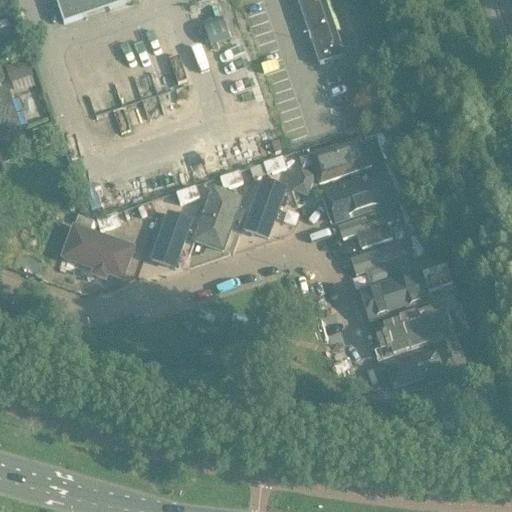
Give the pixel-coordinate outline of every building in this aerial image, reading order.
[(139,0),(54,0),(64,26),(87,18),(108,11),(139,0)] [(296,0),(319,66),(344,58),(324,0),(296,0)] [(36,87),(28,63),(5,70),(13,94),(36,87)] [(0,141),(20,135),(5,92),(0,93),(0,141)] [(326,194),(399,169),(388,135),(384,125),(311,149),(326,194)] [(40,150),(59,144),(55,134),(54,134),(52,127),(32,133),(34,140),(13,146),(17,160),(41,152),(40,150)] [(277,236),(298,177),(300,171),(295,155),(263,166),(259,177),(233,251),(277,236)] [(233,251),(259,177),(263,166),(212,184),(181,268),(233,251)] [(411,203),(402,177),(399,169),(326,194),(338,228),(411,203)] [(181,268),(212,184),(176,196),(146,280),(181,268)] [(146,280),(176,196),(96,223),(85,219),(75,189),(41,282),(88,299),(146,280)] [(422,237),(411,203),(338,228),(349,262),(422,237)] [(434,271),(431,264),(422,237),(349,262),(361,296),(434,271)] [(445,306),(434,271),(361,296),(372,330),(445,306)] [(452,325),(445,306),(372,330),(384,364),(457,340),(452,325)] [(460,349),(457,340),(384,364),(395,398),(469,374),(460,349)]
